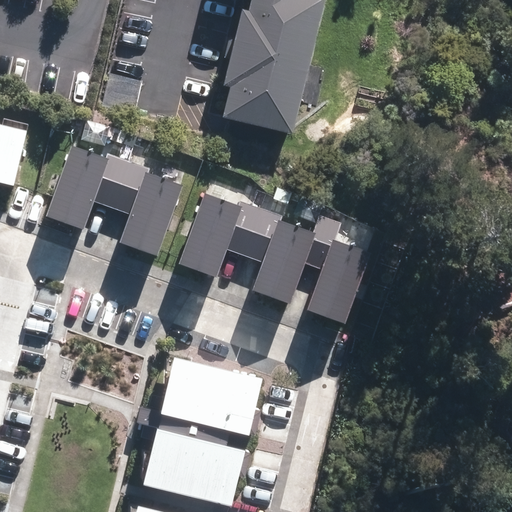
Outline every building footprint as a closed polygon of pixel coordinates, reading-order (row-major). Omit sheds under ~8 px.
[(254,0),(251,12),(244,10),(226,86),(233,88),(225,120),(294,136),(302,102),(317,106),(326,68),(312,65),(328,0),(254,0)] [(0,133),(0,194),(3,195),(17,137),(0,133)] [(67,135),(43,212),(85,225),(109,148),(67,135)] [(146,161),(117,237),(157,252),(186,176),(146,161)] [(205,194),(180,265),(218,278),(228,250),(247,256),(263,208),(241,200),(239,206),(205,194)] [(263,262),(252,290),(290,304),(304,264),(315,233),(281,221),(283,215),(263,208),(247,256),(263,262)] [(321,269),(306,310),(346,324),(371,253),(335,241),(341,222),(321,215),(315,233),(304,264),(321,269)] [(258,373),(173,355),(162,404),(248,423),(258,373)] [(154,423),(142,472),(227,492),(239,443),(154,423)] [(193,511),(132,497),(128,511),(193,511)]
